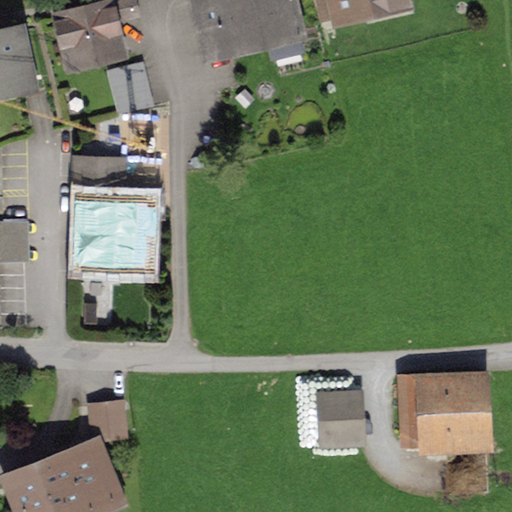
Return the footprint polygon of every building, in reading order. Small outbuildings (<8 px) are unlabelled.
[(131,0),(107,0),(63,11),(76,61),(124,49),(115,14),(134,10),(131,0)] [(203,0),(195,2),(208,52),(269,38),(274,56),(301,49),(289,0),(203,0)] [(406,0),(318,0),(323,20),(338,16),(339,18),(407,2),(406,0)] [(18,33),(0,37),(0,91),(7,90),(5,83),(28,78),(18,33)] [(140,62),(108,70),(118,114),(150,106),(140,62)] [(147,207),(119,206),(120,162),(75,161),(74,192),(87,193),(84,260),(145,262),(147,207)] [(28,259),(29,219),(1,219),(0,259),(28,259)] [(401,376),(404,442),(485,438),(482,373),(401,376)] [(324,398),(327,442),(359,440),(356,396),(324,398)] [(94,407),(96,438),(126,436),(124,405),(94,407)] [(90,511),(116,502),(96,448),(17,478),(29,511),(90,511)]
